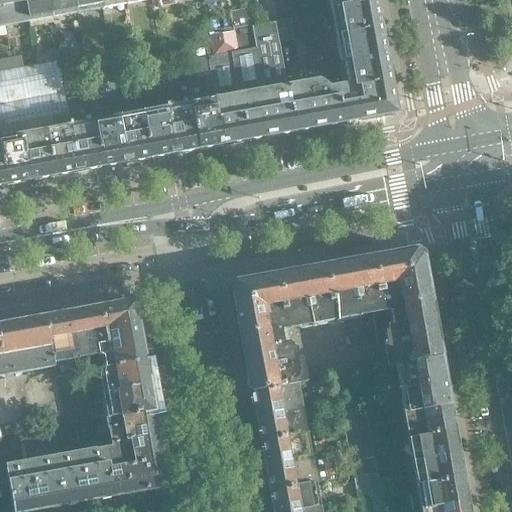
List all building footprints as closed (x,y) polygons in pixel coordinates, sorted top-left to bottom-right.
[(27,19),(23,0),(0,0),(0,10),(2,23),(27,19)] [(51,14),(48,0),(23,0),(27,19),(51,14)] [(76,10),(73,0),(48,0),(51,14),(76,10)] [(100,6),(98,0),(73,0),(76,10),(100,6)] [(310,11),(308,4),(307,0),(304,0),(298,1),(300,13),(310,11)] [(374,1),(373,0),(332,0),(334,8),(374,1)] [(300,13),(298,1),(288,3),(290,15),(298,13),(300,13)] [(379,28),(374,1),(334,8),(339,35),(379,28)] [(263,94),(253,35),(251,25),(262,23),(259,7),(229,12),(236,52),(218,56),(207,58),(209,67),(215,103),(223,144),(271,135),(263,94)] [(311,21),(311,16),(310,11),(300,13),(298,13),(300,23),(311,21)] [(313,31),(311,21),(300,23),(301,33),(313,31)] [(266,32),(265,23),(265,22),(262,23),(251,25),(253,35),(266,32)] [(384,55),(379,28),(339,35),(343,62),(384,55)] [(315,41),(314,36),(313,31),(301,33),(303,43),(305,42),(315,41)] [(317,52),(315,41),(305,42),(307,54),(317,52)] [(305,42),(303,43),(295,44),(297,56),(307,54),(305,42)] [(218,56),(216,46),(204,48),(206,58),(207,58),(218,56)] [(70,58),(69,48),(57,51),(59,60),(70,58)] [(206,58),(204,48),(192,50),(194,60),(206,58)] [(59,60),(57,51),(45,53),(47,63),(59,60)] [(319,64),(317,52),(307,54),(309,66),(319,64)] [(171,64),(169,54),(157,56),(159,66),(171,64)] [(309,66),(307,54),(297,56),(300,68),(309,66)] [(389,81),(384,55),(343,62),(348,84),(348,89),(389,81)] [(159,66),(157,56),(145,59),(147,68),(159,66)] [(22,67),(21,57),(9,59),(11,69),(22,67)] [(72,68),(70,58),(59,60),(60,70),(72,68)] [(207,58),(206,58),(194,60),(196,70),(209,67),(207,58)] [(0,71),(11,69),(9,59),(0,60),(0,71)] [(60,70),(59,60),(47,63),(49,72),(60,70)] [(123,73),(121,63),(109,65),(111,75),(123,73)] [(173,74),(171,64),(159,66),(161,76),(173,74)] [(111,75),(109,65),(97,67),(99,77),(111,75)] [(161,76),(159,66),(147,68),(149,78),(161,76)] [(12,79),(11,69),(0,71),(0,78),(1,81),(12,79)] [(125,83),(123,73),(111,75),(113,85),(125,83)] [(113,85),(111,75),(99,77),(101,87),(113,85)] [(55,175),(47,133),(37,79),(13,83),(23,138),(31,179),(55,175)] [(394,113),(389,81),(348,89),(348,84),(337,86),(343,122),(394,113)] [(343,122),(337,86),(328,88),(322,83),(312,85),(319,127),(343,122)] [(319,127),(312,85),(287,90),(295,131),(319,127)] [(295,131),(287,90),(263,94),(271,135),(295,131)] [(151,157),(143,116),(139,92),(115,96),(119,120),(127,162),(151,157)] [(223,144),(215,103),(191,107),(199,148),(223,144)] [(199,148),(191,107),(167,111),(175,153),(199,148)] [(175,153),(167,111),(143,116),(151,157),(175,153)] [(127,162),(119,120),(95,125),(103,166),(127,162)] [(103,166),(95,125),(71,129),(79,170),(103,166)] [(79,170),(71,129),(47,133),(55,175),(79,170)] [(31,179),(23,138),(0,141),(0,147),(6,183),(31,179)] [(439,358),(425,280),(420,255),(415,251),(235,284),(231,290),(246,368),(294,359),(292,349),(289,350),(287,343),(283,343),(280,327),(371,310),(375,335),(387,333),(388,341),(385,342),(388,358),(380,359),(381,369),(397,366),(439,358)] [(143,362),(138,333),(132,303),(44,319),(55,378),(75,374),(85,372),(103,369),(143,362)] [(55,378),(44,319),(0,326),(0,393),(56,384),(55,378)] [(310,382),(308,373),(300,374),(297,358),(294,359),(246,368),(247,378),(245,381),(246,388),(250,390),(250,393),(292,385),(310,382)] [(444,382),(439,358),(397,366),(405,405),(417,402),(415,387),(444,382)] [(150,397),(148,386),(143,362),(103,369),(112,418),(152,411),(151,407),(154,405),(153,398),(150,397)] [(87,381),(85,372),(75,374),(77,383),(87,381)] [(361,397),(357,374),(345,376),(349,399),(361,397)] [(349,399),(345,376),(333,378),(338,401),(349,399)] [(448,406),(444,382),(415,387),(417,402),(405,405),(406,414),(448,406)] [(0,426),(62,415),(56,384),(0,393),(0,426)] [(296,409),(292,385),(250,393),(251,396),(249,398),(250,404),(253,406),(255,417),(296,409)] [(366,421),(361,397),(349,399),(354,424),(366,421)] [(354,424),(349,399),(338,401),(342,426),(354,424)] [(452,430),(448,406),(406,414),(411,438),(452,430)] [(301,434),(296,409),(255,417),(259,442),(301,434)] [(152,411),(112,418),(109,419),(113,443),(157,435),(152,411)] [(95,422),(93,413),(83,415),(84,424),(89,423),(95,422)] [(371,445),(366,421),(354,424),(359,447),(371,445)] [(359,447),(354,424),(342,426),(347,451),(359,448),(359,447)] [(80,437),(79,431),(78,425),(65,427),(66,436),(76,434),(76,437),(80,437)] [(66,436),(65,427),(52,430),(53,438),(66,436)] [(53,438),(52,430),(38,432),(40,441),(53,438)] [(457,454),(452,430),(411,438),(415,462),(457,454)] [(40,441),(38,432),(25,435),(26,443),(40,441)] [(305,459),(301,434),(259,442),(264,467),(305,459)] [(161,460),(157,435),(113,443),(115,451),(105,452),(108,469),(161,460)] [(375,469),(371,445),(359,447),(359,448),(364,471),(375,469)] [(364,471),(359,448),(347,451),(352,475),(364,473),(364,471)] [(113,496),(108,469),(105,452),(80,457),(88,500),(99,498),(101,500),(110,499),(111,496),(113,496)] [(461,478),(457,454),(415,462),(419,486),(461,478)] [(88,500),(80,457),(55,461),(63,505),(65,504),(67,507),(75,505),(76,502),(88,500)] [(310,484),(305,459),(264,467),(268,491),(310,484)] [(167,480),(166,472),(163,471),(161,460),(108,469),(113,496),(166,486),(165,482),(167,480)] [(63,505),(55,461),(30,466),(38,509),(50,507),(52,509),(60,508),(61,505),(63,505)] [(38,509),(30,466),(5,471),(12,511),(26,511),(27,511),(38,509)] [(380,493),(375,469),(364,471),(364,473),(368,495),(380,493)] [(368,495),(364,473),(352,475),(357,500),(369,498),(368,495)] [(465,502),(461,478),(419,486),(424,510),(465,502)] [(295,511),(315,508),(310,484),(268,491),(272,511),(295,511)] [(384,511),(380,493),(368,495),(369,498),(371,511),(384,511)] [(371,511),(369,498),(357,500),(359,511),(371,511)] [(467,511),(465,502),(424,510),(424,511),(467,511)]
